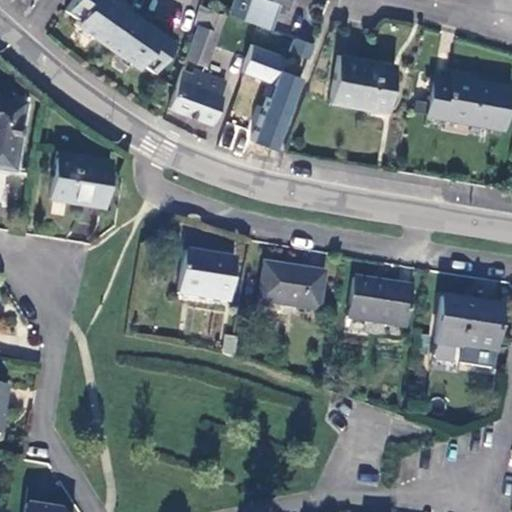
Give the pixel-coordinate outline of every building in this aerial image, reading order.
[(69,0),(63,10),(76,18),(72,23),(95,40),(96,38),(112,49),(111,51),(133,68),(137,63),(149,72),(171,43),(152,29),(151,30),(134,18),(122,35),(106,24),(111,17),(119,7),(109,0),(69,0)] [(233,0),(228,15),(272,29),(281,4),(269,0),(233,0)] [(225,16),(200,6),(194,24),(197,26),(185,59),(205,67),(212,50),(218,52),(229,23),(223,21),(225,16)] [(111,17),(106,24),(122,35),(134,18),(135,18),(137,16),(126,8),(116,21),(111,17)] [(262,63),(272,35),(259,30),(247,58),(262,63)] [(385,113),(393,66),(337,56),(328,102),(385,113)] [(192,74),(181,69),(166,107),(210,125),(221,97),(219,95),(224,82),(194,69),(192,74)] [(426,115),(501,129),(510,86),(451,76),(450,82),(432,79),(426,115)] [(0,167),(13,170),(22,103),(0,99),(0,167)] [(110,161),(56,151),(48,197),(103,207),(110,161)] [(232,262),(183,253),(176,295),(226,303),(232,262)] [(321,274),(263,266),(259,301),(316,310),(321,274)] [(410,289),(352,280),(346,319),(405,329),(410,289)] [(499,308),(440,299),(431,355),(490,364),(499,308)] [(235,355),(236,335),(223,334),(222,354),(235,355)]
